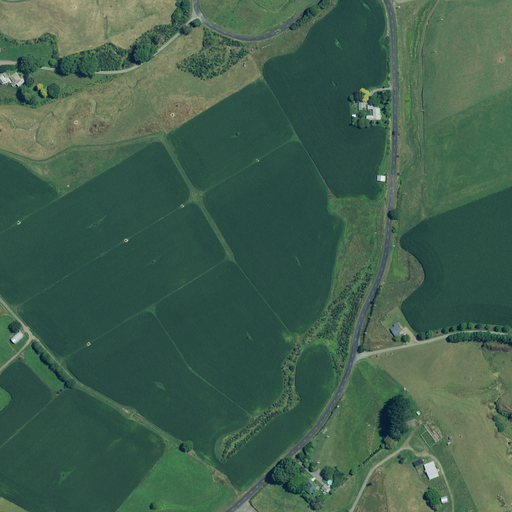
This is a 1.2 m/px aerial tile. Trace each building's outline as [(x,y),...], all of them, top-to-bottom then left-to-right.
[(20,86),(26,82),(24,79),(25,78),(23,76),(21,77),(18,73),(11,77),(14,82),(13,83),(13,84),(14,87),(18,84),(20,86)] [(8,81),(4,75),(0,78),(0,80),(3,85),(8,81)] [(377,108),(376,104),(368,105),(368,109),(373,109),(374,115),(367,116),(367,121),(381,120),(381,115),(380,115),(380,108),(377,108)] [(403,330),(399,322),(395,325),(396,326),(391,329),(397,337),(402,334),(400,332),(403,330)] [(25,335),(20,330),(11,338),(16,344),(25,335)] [(439,476),(433,461),(424,465),(426,470),(424,471),(425,473),(427,472),(430,480),(439,476)] [(310,494),(312,492),(314,494),(318,490),(317,488),(318,486),(314,482),(311,479),(306,483),(308,485),(305,488),(310,494)] [(331,488),(326,484),(323,488),(327,493),(331,488)]
